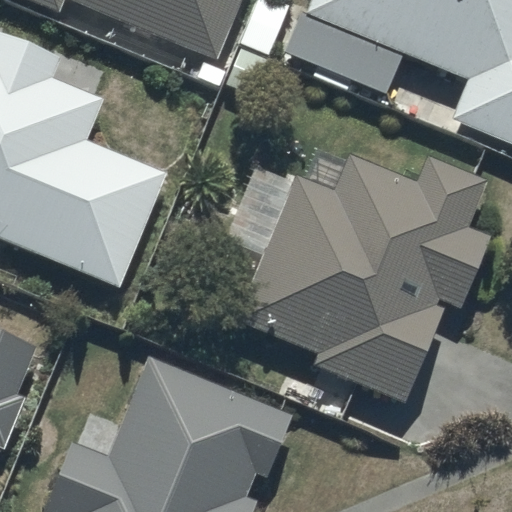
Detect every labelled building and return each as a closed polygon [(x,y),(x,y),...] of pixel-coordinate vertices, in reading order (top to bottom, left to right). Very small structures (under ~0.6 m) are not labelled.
[(0,0),(0,10),(55,35),(62,17),(214,77),(243,0),(0,0)] [(511,0),(314,0),(283,68),(379,112),(398,71),(461,100),(445,133),(511,163),(511,0)] [(0,260),(120,306),(163,192),(83,162),(100,115),(50,96),(57,77),(0,55),(0,260)] [(414,199),(342,172),(329,205),(295,192),(293,198),(249,182),(220,259),(256,273),(230,341),(314,373),(309,384),(400,418),(438,316),(462,325),(489,253),(466,245),(484,197),(423,175),(414,199)] [(0,463),(20,417),(8,412),(28,366),(0,353),(0,463)] [(100,474),(68,461),(47,511),(244,511),(254,489),(265,493),(289,433),(141,373),(100,474)]
